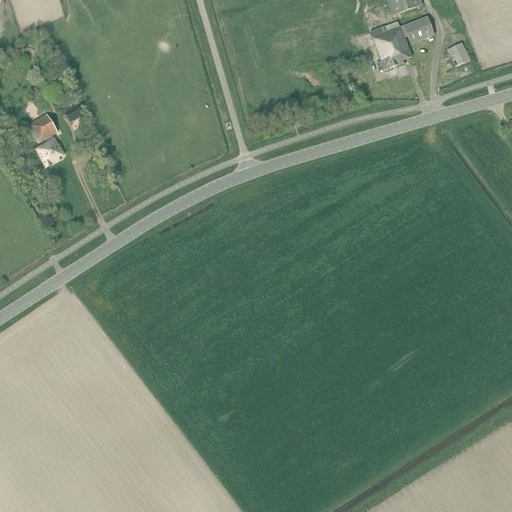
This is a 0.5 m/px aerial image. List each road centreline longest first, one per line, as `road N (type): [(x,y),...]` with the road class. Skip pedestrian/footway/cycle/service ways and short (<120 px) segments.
road 1 (tertiary): [(0,317),(169,210),(252,173)]
road 2 (tertiary): [(252,173),(511,96)]
road 3 (unclassified): [(252,173),(200,0)]
